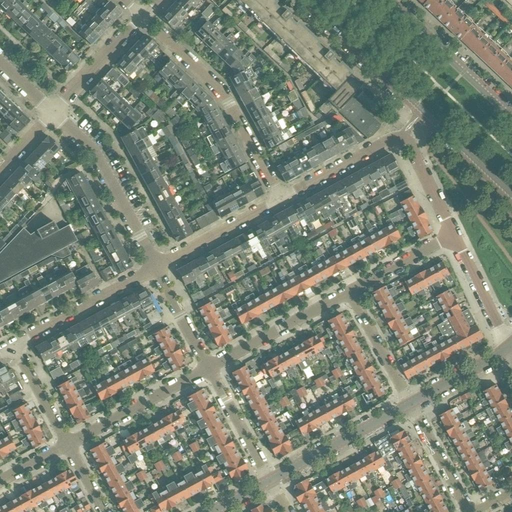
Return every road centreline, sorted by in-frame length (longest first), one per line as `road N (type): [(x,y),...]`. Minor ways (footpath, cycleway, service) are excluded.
road 1 (tertiary): [(303,0),(511,195)]
road 2 (residential): [(454,235),(401,132),(279,199)]
road 3 (residential): [(143,17),(216,84),(279,199)]
road 4 (residential): [(155,268),(90,148),(53,113)]
road 5 (tertiary): [(511,122),(386,0)]
road 6 (residential): [(207,370),(349,293)]
road 7 (residential): [(155,268),(14,346)]
road 8 (tertiary): [(268,481),(410,405)]
road 9 (residential): [(67,445),(207,370)]
road 10 (residential): [(279,199),(155,268)]
road 11 (residential): [(53,113),(143,17)]
road 12 (residential): [(410,405),(349,293)]
road 13 (residential): [(207,370),(268,481)]
road 14 (residential): [(510,347),(454,235)]
road 15 (residential): [(469,511),(410,405)]
